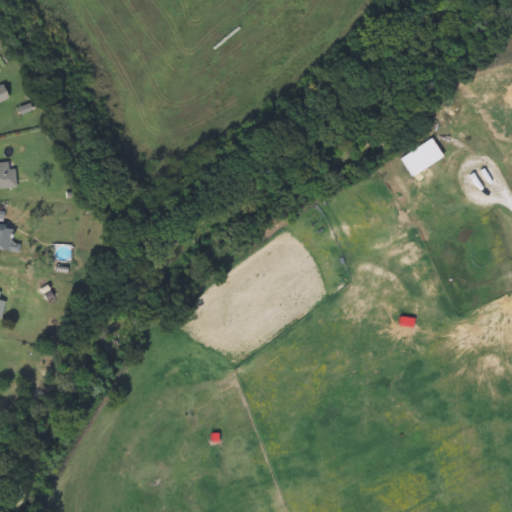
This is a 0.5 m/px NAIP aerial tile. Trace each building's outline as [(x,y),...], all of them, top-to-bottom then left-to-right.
[(0,88),(9,85),(16,104),(0,110),(0,88)] [(447,158),(415,178),(403,159),(436,139),(447,158)] [(20,189),(0,190),(0,163),(19,163),(20,189)] [(0,224),(19,229),(16,242),(25,244),(23,254),(0,248),(0,224)] [(0,291),(5,293),(3,300),(11,302),(7,320),(0,318),(0,291)]
